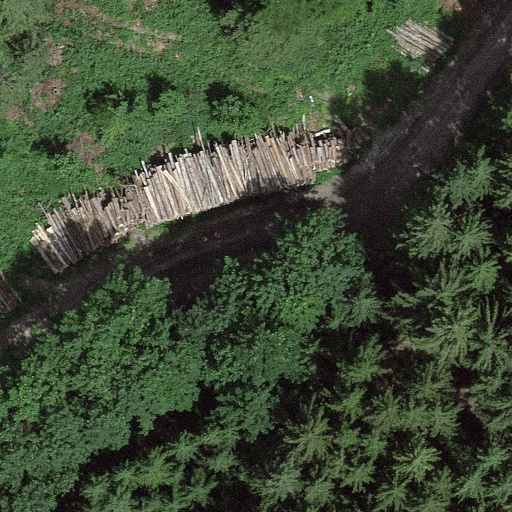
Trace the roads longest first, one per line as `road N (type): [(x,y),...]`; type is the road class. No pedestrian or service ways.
road 1 (track): [(511,18),(388,220)]
road 2 (track): [(388,220),(511,412)]
